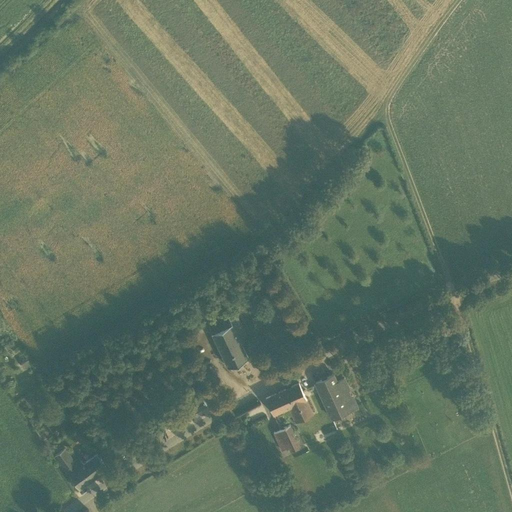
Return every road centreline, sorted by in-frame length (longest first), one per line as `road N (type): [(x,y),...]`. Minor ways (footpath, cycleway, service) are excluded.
road 1 (track): [(459,0),(386,108),(246,258)]
road 2 (residential): [(67,511),(339,346)]
road 3 (track): [(511,500),(451,295)]
road 4 (track): [(386,108),(451,295)]
road 5 (unclassified): [(339,346),(511,272)]
